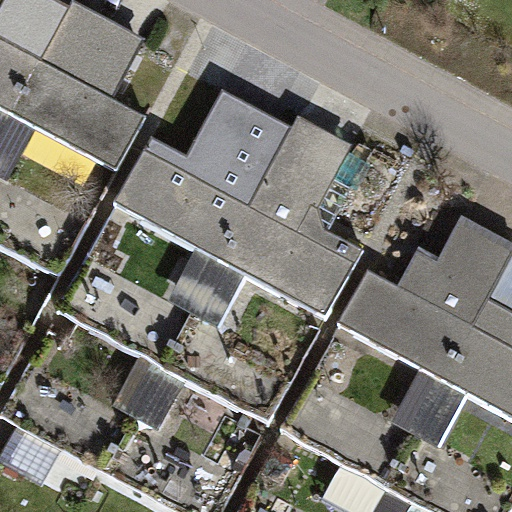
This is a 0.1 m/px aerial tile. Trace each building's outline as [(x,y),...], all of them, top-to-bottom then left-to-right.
[(0,16),(8,0),(0,0),(0,177),(11,183),(33,141),(111,183),(143,123),(107,103),(138,46),(68,9),(37,67),(0,47),(0,16)] [(292,134),(220,96),(183,163),(151,146),(115,213),(194,262),(172,305),(218,329),(239,288),(320,327),(358,254),(321,236),(316,216),(351,152),(298,124),(292,134)] [(0,177),(0,263),(58,294),(92,227),(11,183),(0,177)] [(511,257),(511,250),(459,222),(437,264),(417,253),(396,292),(366,277),(334,337),(399,371),(375,415),(454,457),(478,412),(511,429),(511,322),(485,308),(511,257)] [(172,305),(90,260),(55,324),(136,368),(114,408),(159,433),(183,390),(265,435),(299,374),(218,329),(172,305)] [(0,408),(34,340),(0,319),(0,408)] [(114,408),(31,363),(0,420),(0,428),(14,436),(0,461),(0,473),(40,495),(60,457),(161,511),(226,511),(244,479),(159,433),(114,408)] [(375,415),(312,382),(279,443),(383,499),(375,511),(511,511),(511,488),(454,457),(375,415)] [(314,511),(259,483),(243,511),(314,511)]
